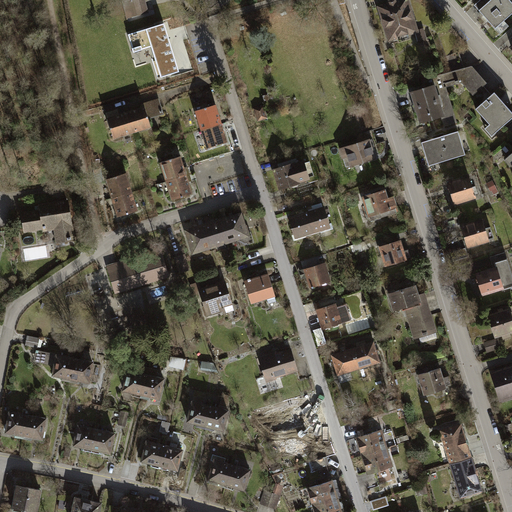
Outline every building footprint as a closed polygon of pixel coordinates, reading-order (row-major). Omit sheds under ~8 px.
[(123,0),(128,18),(143,15),(139,0),(123,0)] [(387,4),(377,7),(390,47),(418,38),(419,43),(427,40),(424,30),(420,31),(409,0),(399,0),(397,1),(396,0),(389,0),(388,0),(387,4)] [(490,0),(479,0),(473,6),(494,29),(511,13),(511,0),(490,0)] [(161,78),(180,72),(165,24),(129,35),(134,52),(152,47),(161,78)] [(459,54),(447,58),(452,73),(464,69),(459,54)] [(149,77),(157,76),(154,60),(146,62),(149,77)] [(146,63),(137,64),(138,80),(147,79),(146,63)] [(434,86),(410,94),(421,126),(443,119),(446,128),(458,124),(446,88),(463,82),(474,96),(488,84),(472,66),(464,69),(452,73),(432,80),(434,86)] [(511,111),(495,93),(476,109),(490,125),(486,129),(492,136),(511,118),(511,111)] [(145,107),(126,113),(133,135),(151,129),(148,119),(164,115),(160,100),(144,105),(145,107)] [(264,106),(254,109),(258,122),(268,120),(264,106)] [(196,113),(201,131),(222,125),(217,107),(196,113)] [(126,113),(108,118),(114,140),(133,135),(126,113)] [(201,131),(207,150),(228,143),(222,125),(201,131)] [(459,132),(422,144),(430,168),(466,156),(459,132)] [(374,138),(339,149),(343,160),(344,160),(347,170),(381,158),(374,138)] [(161,163),(167,182),(190,175),(188,168),(185,169),(182,156),(161,163)] [(304,160),(272,169),(278,192),(292,188),(295,189),(300,188),(303,185),(302,182),(309,180),(309,178),(314,177),(310,162),(305,163),(304,160)] [(107,181),(112,199),(133,193),(128,175),(107,181)] [(167,182),(173,202),(193,195),(189,184),(192,183),(190,175),(167,182)] [(470,178),(448,185),(456,207),(477,200),(470,178)] [(493,183),(488,186),(493,196),(498,194),(493,183)] [(387,191),(363,198),(369,221),(399,212),(394,198),(389,199),(387,191)] [(112,199),(117,218),(138,212),(133,193),(112,199)] [(76,239),(71,201),(39,205),(39,210),(22,212),(24,232),(44,230),(44,233),(55,231),(56,242),(76,239)] [(315,210),(307,212),(314,236),(334,230),(332,224),(330,225),(328,219),(332,218),(329,208),(325,210),(324,207),(321,208),(320,206),(315,207),(315,210)] [(307,212),(290,217),(297,241),(314,236),(307,212)] [(243,213),(223,219),(231,244),(239,242),(247,246),(255,243),(252,233),(249,234),(243,213)] [(223,219),(204,224),(211,250),(217,248),(218,251),(229,247),(228,245),(231,244),(223,219)] [(483,221),(462,227),(469,250),(490,243),(490,242),(495,240),(491,228),(486,230),(483,221)] [(204,224),(184,230),(192,256),(211,250),(204,224)] [(401,241),(380,247),(386,268),(411,261),(408,251),(404,252),(401,241)] [(147,254),(108,266),(116,291),(168,275),(159,247),(146,251),(147,254)] [(175,259),(180,274),(190,271),(185,256),(175,259)] [(324,256),(302,263),(304,269),(298,270),(302,282),(307,280),(310,290),(320,287),(321,291),(330,288),(328,284),(332,283),(324,256)] [(496,268),(476,274),(483,296),(504,290),(504,292),(511,289),(511,274),(508,261),(495,264),(496,268)] [(268,275),(245,282),(252,305),(266,301),(268,308),(277,305),(268,275)] [(200,284),(192,287),(194,294),(201,292),(209,318),(223,314),(223,316),(235,312),(227,283),(202,291),(200,284)] [(439,341),(425,295),(420,297),(417,287),(388,296),(394,313),(404,310),(407,320),(404,321),(406,330),(410,329),(414,341),(420,339),(422,346),(439,341)] [(336,305),(316,311),(323,330),(332,327),(332,329),(336,330),(339,329),(340,326),(340,325),(352,321),(347,306),(337,309),(336,305)] [(511,311),(490,317),(496,338),(503,337),(504,342),(511,339),(511,338),(511,334),(511,333),(511,311)] [(40,337),(27,336),(26,347),(38,349),(40,337)] [(500,340),(485,345),(488,355),(503,350),(500,340)] [(360,348),(353,350),(360,371),(370,368),(371,371),(380,369),(379,366),(381,365),(374,344),(368,346),(367,344),(359,346),(360,348)] [(291,350),(259,359),(266,384),(298,376),(291,350)] [(353,350),(332,357),(338,378),(344,376),(344,379),(353,376),(352,374),(360,371),(353,350)] [(75,359),(37,351),(35,364),(53,368),(52,377),(63,379),(62,382),(71,384),(75,359)] [(95,362),(75,359),(71,384),(79,386),(80,383),(91,385),(95,362)] [(172,359),(169,369),(184,372),(187,361),(172,359)] [(203,363),(202,373),(217,374),(218,365),(212,364),(203,363)] [(511,367),(491,374),(501,404),(511,400),(511,367)] [(441,369),(418,376),(425,398),(451,389),(448,379),(444,380),(441,369)] [(146,375),(127,371),(122,393),(132,395),(132,398),(140,400),(146,375)] [(166,380),(146,375),(140,400),(149,402),(150,399),(160,402),(166,380)] [(211,407),(192,402),(186,423),(197,426),(196,429),(204,432),(211,407)] [(230,412),(211,407),(204,432),(213,434),(214,431),(225,434),(230,412)] [(314,442),(304,407),(275,415),(279,427),(281,426),(287,449),(314,442)] [(29,416),(9,412),(5,434),(16,436),(15,440),(24,441),(29,416)] [(120,427),(125,428),(129,414),(123,412),(120,427)] [(48,420),(29,416),(24,441),(32,443),(33,440),(44,442),(48,420)] [(357,421),(358,429),(380,426),(379,419),(357,421)] [(466,440),(462,425),(440,432),(451,467),(473,460),(468,447),(470,446),(468,439),(466,440)] [(98,430),(78,426),(73,447),(84,450),(83,453),(92,455),(98,430)] [(117,434),(98,430),(92,455),(101,457),(101,454),(112,456),(117,434)] [(357,440),(363,458),(389,450),(391,449),(389,441),(386,442),(383,432),(357,440)] [(164,446),(145,441),(140,463),(150,465),(149,469),(158,471),(164,446)] [(184,451),(164,446),(158,471),(166,473),(167,470),(178,473),(184,451)] [(363,458),(368,476),(375,474),(379,488),(394,483),(389,470),(394,468),(389,450),(363,458)] [(227,461),(214,457),(207,481),(212,482),(211,486),(225,490),(232,465),(226,463),(227,461)] [(312,464),(314,472),(331,467),(329,459),(312,464)] [(476,471),(473,460),(451,467),(462,501),(483,494),(478,478),(480,478),(478,471),(476,471)] [(251,471),(232,465),(225,490),(233,492),(234,489),(245,492),(251,471)] [(308,489),(313,508),(339,500),(342,499),(339,488),(335,489),(333,481),(308,489)] [(273,494),(269,508),(276,510),(284,487),(276,485),(273,494)] [(37,511),(42,491),(16,486),(11,510),(22,511),(37,511)] [(265,491),(261,505),(269,508),(273,494),(265,491)] [(62,497),(59,511),(65,511),(68,498),(62,497)] [(100,511),(102,503),(74,497),(71,511),(100,511)] [(387,497),(372,501),(375,509),(390,505),(387,497)] [(313,508),(314,511),(342,511),(339,500),(313,508)]
